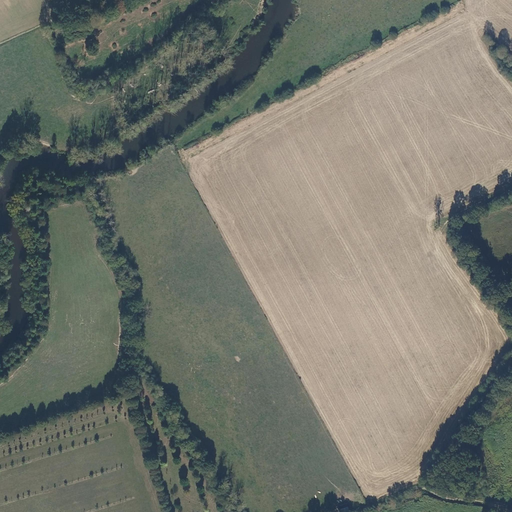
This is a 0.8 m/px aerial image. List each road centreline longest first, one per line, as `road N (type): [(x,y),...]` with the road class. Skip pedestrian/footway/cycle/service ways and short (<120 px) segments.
road 1 (track): [(511,510),(442,497),(428,486),(511,362)]
road 2 (track): [(511,322),(445,218),(511,187)]
